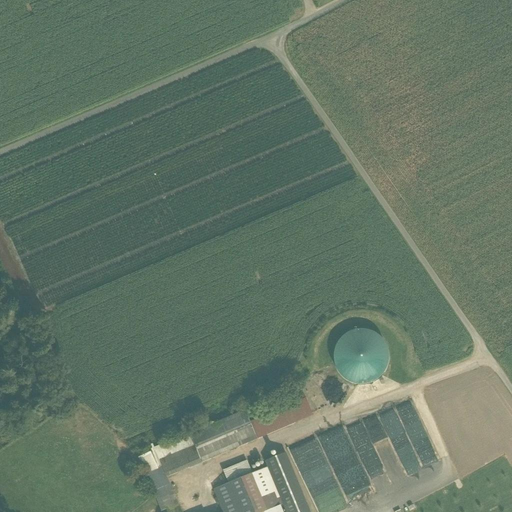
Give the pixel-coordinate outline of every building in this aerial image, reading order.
[(340,340),(334,350),(334,361),(337,370),(343,378),(353,384),(364,385),(373,382),(382,375),(388,364),(388,356),(385,344),(379,336),(367,331),(359,330),(347,334),(340,340)] [(306,399),(250,423),(257,440),(313,416),(306,399)] [(245,411),(189,435),(195,447),(194,447),(201,463),(257,440),(250,423),(245,411)] [(380,414),(359,419),(363,434),(362,434),(355,432),(350,434),(351,437),(351,436),(353,447),(369,444),(372,455),(375,441),(381,440),(374,438),(374,436),(379,435),(380,431),(379,431),(381,420),(380,414)] [(317,431),(282,446),(285,453),(309,511),(325,511),(352,501),(317,431)] [(194,447),(160,462),(167,478),(201,463),(194,447)] [(309,511),(285,453),(265,462),(283,505),(285,511),(309,511)] [(376,490),(407,476),(398,457),(391,460),(393,464),(374,472),(375,473),(380,471),(383,477),(378,479),(377,478),(372,480),(376,490)] [(267,467),(213,490),(222,511),(265,511),(283,505),(267,467)] [(157,502),(162,500),(162,499),(174,494),(170,485),(153,492),(157,502)] [(181,511),(174,494),(162,499),(162,500),(167,511),(181,511)] [(162,500),(157,502),(161,511),(163,511),(167,511),(162,500)]
